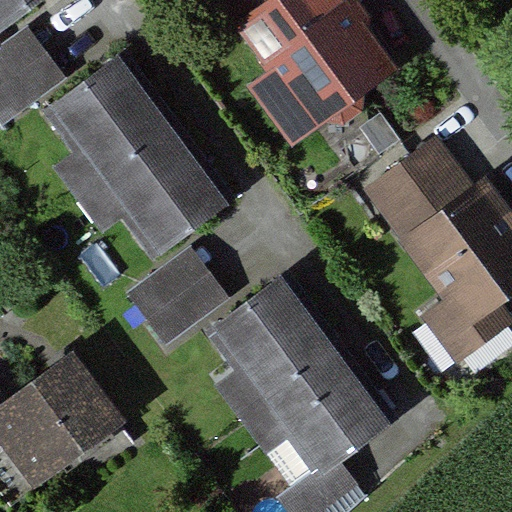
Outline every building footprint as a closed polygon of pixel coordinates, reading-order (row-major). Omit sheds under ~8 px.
[(51,0),(0,0),(0,17),(13,33),(51,0)] [(409,74),(350,0),(228,0),(284,70),(266,84),(315,147),(409,74)] [(75,76),(41,28),(0,57),(0,94),(17,118),(75,76)] [(247,205),(143,64),(70,118),(173,258),(247,205)] [(511,319),(511,194),(460,132),(381,199),(459,292),(432,314),(468,356),(511,319)] [(408,418),(303,276),(221,337),(326,479),(408,418)] [(152,425),(96,355),(2,430),(58,500),(152,425)]
